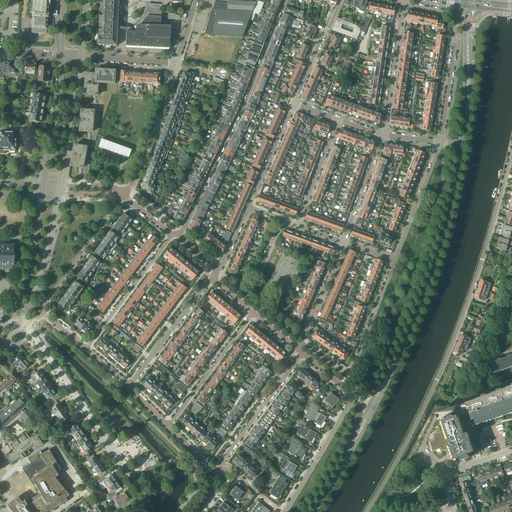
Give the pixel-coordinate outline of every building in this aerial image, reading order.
[(32,0),(32,10),(31,17),(32,17),(47,17),(48,17),(48,12),(48,4),(49,4),(49,0),(32,0)] [(100,0),(100,9),(99,9),(99,12),(99,20),(98,24),(99,24),(98,35),(97,35),(97,37),(97,42),(97,45),(117,46),(118,0),(100,0)] [(242,37),(249,19),(254,6),(256,2),(253,2),(249,2),(245,1),(242,1),(239,1),(236,1),(228,0),(228,1),(228,3),(226,3),(215,2),(206,28),(204,34),(213,36),(213,35),(242,37)] [(264,3),(259,1),(257,0),(257,2),(256,2),(254,6),(249,19),(253,21),(255,14),(259,15),(260,13),(264,3)] [(350,5),(352,0),(344,0),(342,6),(348,9),(349,8),(350,6),(350,5)] [(356,8),(359,0),(352,0),(350,5),(350,6),(349,8),(353,10),(354,8),(356,8)] [(359,0),(356,8),(354,13),(356,14),(357,12),(358,10),(363,12),(367,0),(359,0)] [(161,17),(162,10),(162,5),(160,4),(160,7),(148,7),(144,15),(142,15),(139,19),(140,21),(134,26),(135,27),(135,32),(126,31),(126,46),(169,49),(171,26),(163,26),(163,23),(161,17)] [(377,4),(375,12),(378,13),(377,15),(380,15),(380,19),(376,19),(376,21),(379,21),(383,5),(377,4)] [(304,12),(286,5),(284,11),(298,17),(297,19),(304,21),(305,18),(302,17),(304,12)] [(383,5),(379,21),(383,22),(383,17),(386,17),(387,15),(389,7),(383,5)] [(412,22),(414,12),(408,11),(406,21),(412,22)] [(283,13),(281,18),(299,25),(300,23),(292,20),(293,17),(283,13)] [(273,20),(260,15),(259,17),(264,19),(264,21),(271,24),(273,20)] [(435,27),(437,18),(437,17),(431,16),(429,26),(435,27)] [(47,29),(47,17),(32,17),(31,28),(32,28),(32,33),(46,34),(46,29),(47,29)] [(357,40),(361,31),(360,30),(359,30),(361,27),(343,20),(344,19),(341,18),(341,19),(337,17),(331,30),(352,38),(354,38),(357,40)] [(281,18),(279,22),(289,26),(290,24),(296,26),(298,27),(299,25),(281,18)] [(437,18),(435,28),(438,29),(437,31),(434,31),(434,35),(437,35),(441,35),(442,28),(443,29),(444,25),(443,25),(443,21),(439,21),(439,19),(437,18)] [(279,22),(278,27),(291,33),(292,30),(287,28),(288,26),(289,27),(289,26),(279,22)] [(270,28),(257,23),(256,25),(261,27),(260,29),(268,32),(270,28)] [(308,30),(308,31),(315,34),(318,28),(316,27),(318,25),(313,23),(312,24),(311,24),(308,30)] [(179,27),(171,26),(170,38),(179,39),(179,27)] [(267,36),(252,30),(251,32),(255,33),(255,34),(258,35),(257,36),(265,39),(267,36)] [(285,35),(276,31),(274,35),(291,42),(291,40),(289,39),(284,37),(285,35)] [(315,34),(308,31),(307,32),(304,38),(307,39),(307,38),(312,40),(315,34)] [(265,39),(257,36),(257,38),(252,36),(252,37),(248,35),(247,37),(251,38),(255,40),(264,43),(265,39)] [(274,35),(273,39),(282,43),(282,41),(293,45),(293,44),(293,43),(290,42),(291,42),(274,35)] [(331,41),(342,45),(342,44),(339,43),(342,37),(339,36),(339,37),(334,35),(331,41)] [(273,39),(271,43),(288,50),(288,48),(286,48),(286,47),(281,45),(282,43),(273,39)] [(264,43),(255,40),(254,42),(247,40),(246,42),(262,48),(264,43)] [(262,48),(246,42),(244,41),(243,43),(252,47),(251,49),(260,53),(262,48)] [(342,45),(331,41),(329,47),(333,49),(333,50),(338,52),(340,49),(337,48),(338,46),(341,47),(342,45)] [(288,50),(271,43),(270,47),(278,51),(279,49),(285,52),(285,50),(287,50),(288,50)] [(305,44),(302,43),(299,50),(306,53),(309,47),(304,45),(305,44)] [(270,47),(268,51),(283,57),(283,55),(277,53),(278,51),(270,47)] [(260,53),(251,49),(250,49),(250,52),(243,49),(243,51),(258,57),(260,53)] [(299,50),(296,57),(294,56),(293,58),(294,59),(301,62),(303,59),(304,59),(306,53),(299,50)] [(258,57),(243,51),(242,53),(244,55),(248,56),(247,58),(256,62),(258,57)] [(283,57),(268,51),(267,55),(275,58),(276,57),(282,60),(283,57)] [(326,52),(323,59),(334,63),(334,62),(331,61),(334,55),(331,54),(332,53),(328,51),(328,52),(327,51),(327,53),(326,52)] [(275,58),(267,55),(265,59),(281,65),(282,63),(279,62),(274,61),(275,58)] [(256,62),(247,58),(246,60),(241,59),(239,58),(238,60),(255,66),(256,62)] [(281,65),(265,59),(264,63),(272,66),(273,65),(280,68),(281,65)] [(301,62),(294,59),(293,61),(296,63),(296,62),(297,62),(296,66),(304,69),(306,64),(301,62)] [(334,63),(323,59),(321,65),(325,67),(325,68),(327,69),(330,63),(333,65),(334,63)] [(255,66),(238,60),(237,62),(245,64),(244,66),(244,67),(253,71),(255,66)] [(0,84),(4,81),(4,78),(2,78),(2,74),(7,75),(7,74),(14,75),(15,72),(15,67),(14,67),(15,64),(14,63),(1,62),(1,68),(0,68),(0,84)] [(272,66),(264,63),(262,67),(276,73),(277,71),(271,69),(272,66)] [(23,66),(22,78),(22,79),(26,79),(26,74),(34,74),(35,65),(26,64),(26,67),(23,66)] [(44,66),(39,65),(39,75),(38,78),(38,82),(43,83),(43,81),(48,82),(49,71),(50,71),(50,67),(44,67),(44,66)] [(253,71),(244,67),(244,69),(235,66),(234,68),(235,68),(252,75),(253,71)] [(304,69),(296,66),(294,69),(293,69),(294,68),(291,67),(290,69),(301,74),(304,69)] [(276,73),(262,67),(260,71),(269,74),(269,73),(275,75),(276,73)] [(315,67),(312,74),(324,79),(325,77),(321,75),(323,70),(315,67)] [(252,75),(235,68),(234,70),(239,72),(238,74),(241,75),(250,78),(252,75)] [(102,70),(96,69),(95,74),(86,73),(85,81),(85,83),(84,83),(84,86),(85,86),(85,87),(84,95),(93,95),(97,96),(98,83),(115,84),(116,71),(107,70),(106,70),(106,69),(103,69),(103,70),(102,70)] [(301,74),(290,69),(289,71),(292,72),(292,71),(293,72),(291,75),(299,79),(301,74)] [(269,74),(260,71),(259,75),(271,80),(271,81),(277,83),(277,80),(268,77),(269,74)] [(126,78),(126,83),(126,88),(128,89),(129,83),(133,83),(134,73),(127,72),(126,78)] [(184,72),(182,78),(192,82),(192,79),(194,80),(196,76),(193,75),(192,75),(191,74),(190,74),(188,74),(184,72)] [(324,79),(312,74),(310,79),(318,82),(319,80),(324,82),(324,79)] [(287,76),(286,79),(297,84),(299,79),(291,75),(290,79),(289,79),(289,77),(287,76)] [(238,78),(233,76),(233,79),(239,81),(238,83),(239,83),(247,86),(249,82),(238,78)] [(195,83),(193,82),(182,78),(180,84),(191,88),(193,89),(195,83)] [(257,79),(256,83),(269,89),(273,91),(274,88),(265,85),(266,83),(257,79)] [(297,84),(286,79),(285,81),(287,82),(288,81),(289,81),(287,85),(295,88),(297,84)] [(318,82),(310,79),(308,83),(320,88),(321,86),(317,84),(318,82)] [(247,86),(239,83),(238,85),(231,83),(230,84),(245,91),(247,86)] [(269,89),(256,83),(254,87),(263,91),(264,89),(269,91),(269,89)] [(295,88),(287,85),(285,83),(282,91),(291,94),(293,94),(295,88)] [(320,88),(308,83),(306,88),(314,91),(315,89),(319,91),(323,92),(324,90),(322,89),(320,88)] [(180,84),(178,89),(188,93),(188,91),(190,91),(191,88),(180,84)] [(245,91),(230,84),(229,86),(236,89),(235,92),(244,95),(245,91)] [(262,93),(263,91),(254,87),(253,91),(266,97),(268,98),(269,96),(267,95),(262,93)] [(306,88),(304,93),(316,98),(317,95),(313,94),(314,91),(306,88)] [(178,89),(176,94),(188,99),(189,93),(188,93),(178,89)] [(253,91),(251,95),(260,99),(261,97),(265,99),(266,97),(253,91)] [(330,105),(335,91),(334,91),(333,93),(332,93),(331,96),(329,95),(326,104),(328,105),(329,105),(330,105)] [(32,100),(44,102),(45,95),(42,94),(42,95),(33,93),(33,95),(32,100)] [(176,94),(174,100),(184,103),(187,105),(188,103),(186,102),(188,99),(176,94)] [(242,99),(230,94),(229,96),(233,98),(232,100),(240,103),(242,99)] [(338,98),(334,107),(335,107),(335,108),(337,108),(339,108),(344,94),(342,94),(342,96),(341,96),(340,99),(338,98)] [(260,99),(251,95),(250,99),(264,106),(266,106),(267,104),(259,101),(260,99)] [(346,101),(343,110),(344,110),(344,111),(346,111),(348,112),(352,97),(351,97),(350,99),(349,99),(349,102),(346,101)] [(264,106),(250,99),(248,103),(257,106),(257,105),(264,107),(264,106)] [(44,102),(32,100),(31,100),(30,103),(31,103),(31,106),(43,108),(44,102)] [(184,103),(174,100),(172,105),(182,109),(184,103)] [(355,104),(352,113),(352,114),(354,115),(355,114),(356,115),(361,101),(360,100),(359,102),(358,102),(357,105),(355,104)] [(239,107),(227,103),(223,101),(222,101),(222,103),(230,106),(229,108),(237,112),(239,107)] [(257,106),(248,103),(247,107),(259,111),(260,110),(256,109),(257,106)] [(366,108),(364,107),(360,116),(361,116),(361,117),(363,118),(363,117),(365,118),(369,105),(367,104),(366,108)] [(182,109),(172,105),(170,111),(180,114),(180,112),(182,113),(183,110),(182,109)] [(30,106),(29,113),(42,115),(43,108),(31,106),(30,106)] [(273,107),(272,109),(284,114),(286,109),(278,106),(276,110),(275,109),(276,108),(273,107)] [(259,111),(247,107),(245,111),(253,115),(254,113),(262,116),(263,114),(263,113),(259,111)] [(79,131),(86,132),(88,132),(92,132),(94,110),(81,109),(80,118),(80,120),(79,122),(80,122),(80,123),(79,131)] [(284,114),(272,109),(271,112),(274,113),(274,112),(275,112),(274,116),(282,119),(284,114)] [(372,110),(369,119),(369,120),(370,120),(371,121),(372,120),(373,121),(378,109),(376,109),(375,111),(372,110)] [(226,112),(222,110),(221,112),(225,114),(224,116),(233,120),(235,116),(226,112)] [(170,111),(168,116),(180,120),(180,119),(178,118),(180,114),(170,111)] [(245,111),(243,115),(256,122),(259,123),(260,121),(257,120),(257,119),(252,117),(253,115),(245,111)] [(42,115),(29,113),(21,112),(21,114),(28,116),(29,116),(29,118),(29,121),(35,122),(35,121),(41,122),(42,115)] [(295,113),(293,118),(301,122),(304,123),(305,121),(306,122),(305,124),(306,124),(307,124),(312,127),(315,120),(297,113),(295,113)] [(243,115),(241,119),(250,123),(250,122),(255,124),(256,122),(243,115)] [(180,120),(168,116),(166,122),(180,127),(180,124),(178,124),(180,120)] [(233,120),(224,116),(223,119),(219,117),(218,119),(230,125),(233,120)] [(269,117),(268,119),(279,124),(282,119),(274,116),(272,119),(271,119),(272,118),(269,117)] [(293,118),(291,123),(303,128),(304,126),(300,124),(301,122),(293,118)] [(230,125),(218,119),(217,121),(222,123),(221,125),(229,129),(230,125)] [(249,125),(250,123),(241,119),(239,122),(252,129),(254,130),(255,128),(249,125)] [(279,124),(268,119),(267,121),(270,122),(270,121),(271,122),(269,125),(277,129),(279,124)] [(318,132),(321,123),(321,122),(319,121),(318,122),(317,121),(311,135),(313,136),(314,133),(315,133),(316,131),(318,132)] [(239,122),(237,126),(246,131),(247,129),(251,131),(252,129),(239,122)] [(165,123),(163,128),(173,132),(175,133),(177,127),(165,123)] [(229,129),(221,125),(221,126),(220,125),(219,127),(213,124),(212,126),(215,127),(227,133),(229,129)] [(326,124),(321,138),(322,139),(323,136),(323,137),(324,133),(327,134),(330,126),(329,125),(328,124),(327,125),(326,124)] [(277,129),(269,125),(268,129),(267,129),(267,128),(265,126),(263,129),(275,134),(277,129)] [(237,126),(235,130),(248,136),(248,134),(245,133),(246,131),(237,126)] [(213,128),(212,130),(225,136),(225,137),(227,133),(215,127),(214,129),(213,128)] [(163,128),(161,134),(171,138),(173,132),(163,128)] [(275,134),(263,129),(262,131),(265,132),(266,131),(267,132),(265,135),(273,139),(275,134)] [(225,136),(212,130),(211,132),(211,133),(210,134),(223,140),(225,136)] [(248,136),(235,130),(234,134),(242,139),(243,137),(246,139),(248,136)] [(344,131),(339,145),(340,145),(341,143),(342,143),(343,141),(345,141),(348,132),(346,131),(345,131),(344,131)] [(0,132),(0,149),(2,150),(2,148),(9,148),(9,151),(15,151),(15,148),(15,138),(14,138),(14,132),(0,132)] [(287,132),(285,137),(297,142),(298,140),(293,138),(295,135),(287,132)] [(161,134),(159,139),(171,144),(172,140),(170,139),(171,138),(161,134)] [(223,140),(210,134),(209,138),(221,144),(223,141),(223,140)] [(242,139),(234,134),(232,138),(244,144),(245,143),(243,142),(244,140),(242,139)] [(354,144),(357,135),(356,135),(355,134),(354,134),(353,134),(348,148),(347,150),(348,150),(350,146),(351,146),(351,144),(354,144)] [(260,137),(259,140),(270,145),(273,140),(265,136),(263,140),(262,140),(262,139),(260,137)] [(363,138),(361,137),(356,151),(358,152),(359,149),(360,147),(363,148),(366,139),(365,138),(363,137),(363,138)] [(221,144),(209,138),(208,140),(211,142),(211,144),(219,148),(221,144)] [(232,138),(230,142),(238,147),(239,145),(243,147),(244,144),(232,138)] [(307,141),(309,142),(322,147),(322,145),(323,145),(323,143),(323,142),(316,140),(316,141),(308,138),(307,141)] [(101,139),(98,147),(128,158),(131,150),(101,139)] [(171,144),(159,139),(157,145),(167,149),(168,149),(169,146),(170,146),(171,144)] [(270,145),(259,140),(258,142),(261,143),(261,142),(262,143),(260,146),(268,150),(270,145)] [(371,141),(370,140),(365,154),(366,155),(367,152),(368,152),(369,149),(371,150),(374,142),(374,141),(372,140),(371,141)] [(283,141),(281,146),(293,151),(294,149),(289,147),(291,145),(283,141)] [(230,142),(228,146),(240,152),(241,151),(237,149),(238,147),(230,142)] [(310,147),(313,148),(320,151),(321,149),(321,148),(322,147),(309,142),(308,144),(311,145),(310,147)] [(87,147),(74,144),(72,152),(73,152),(72,154),(71,157),(72,157),(72,158),(71,158),(70,166),(78,167),(83,168),(87,147)] [(217,152),(204,145),(200,144),(198,148),(199,148),(200,149),(201,147),(208,150),(207,152),(215,156),(217,152)] [(204,144),(204,145),(217,152),(219,148),(211,144),(210,146),(206,144),(204,144)] [(157,145),(155,150),(167,155),(168,151),(166,150),(167,149),(157,145)] [(240,152),(228,146),(226,150),(234,155),(235,153),(241,156),(242,154),(240,152)] [(255,147),(254,149),(266,155),(268,150),(260,146),(259,150),(258,149),(258,148),(255,147)] [(340,151),(340,149),(334,146),(333,147),(332,148),(333,149),(332,150),(343,155),(344,152),(340,151)] [(266,155),(254,149),(253,152),(256,153),(257,152),(256,156),(264,159),(266,155)] [(167,155),(155,150),(153,156),(163,160),(165,160),(167,155)] [(233,157),(234,155),(226,150),(224,154),(238,162),(240,163),(241,161),(233,157)] [(414,156),(423,159),(425,154),(415,150),(414,152),(415,153),(414,156)] [(286,154),(279,151),(277,155),(289,160),(290,158),(285,156),(286,154)] [(318,155),(307,151),(306,153),(311,154),(310,157),(317,159),(318,157),(318,155)] [(215,156),(207,152),(206,154),(202,152),(201,154),(213,160),(215,156)] [(213,160),(201,154),(200,156),(205,158),(204,160),(211,164),(213,160)] [(238,162),(224,154),(221,159),(230,164),(231,161),(237,164),(238,162)] [(153,156),(151,161),(161,165),(163,160),(153,156)] [(251,157),(250,159),(262,164),(264,159),(256,156),(254,159),(254,158),(251,157)] [(423,159),(414,156),(412,161),(420,165),(423,159)] [(203,162),(199,160),(199,159),(195,157),(194,159),(196,161),(210,167),(211,164),(204,160),(203,162)] [(379,161),(378,162),(389,166),(391,167),(392,164),(389,163),(386,162),(387,160),(380,158),(379,158),(379,160),(379,161)] [(230,164),(221,159),(219,163),(234,170),(236,171),(237,170),(234,168),(229,165),(230,164)] [(262,164),(250,159),(249,161),(252,163),(252,162),(254,162),(252,166),(260,169),(262,164)] [(315,164),(304,159),(304,161),(305,162),(307,163),(306,165),(314,168),(315,166),(315,165),(315,164)] [(359,160),(357,159),(356,159),(355,161),(356,161),(355,163),(365,167),(366,165),(366,164),(366,163),(359,160)] [(282,163),(275,160),(273,165),(285,170),(289,172),(291,173),(293,169),(287,167),(286,168),(286,167),(281,166),(282,163)] [(151,161),(149,166),(159,170),(160,168),(162,169),(163,165),(161,165),(151,161)] [(210,167),(196,161),(195,163),(200,166),(200,167),(208,171),(210,167)] [(412,161),(409,167),(418,171),(420,165),(412,161)] [(234,170),(219,163),(217,167),(226,171),(227,170),(233,173),(234,170)] [(334,166),(327,163),(326,165),(326,166),(326,167),(335,171),(336,171),(337,169),(333,168),(334,166)] [(273,165),(271,169),(279,173),(281,174),(282,171),(284,172),(285,170),(273,165)] [(159,170),(149,166),(147,172),(157,176),(159,170)] [(386,170),(384,169),(376,166),(375,168),(376,169),(375,170),(385,174),(386,170)] [(193,169),(190,168),(189,167),(188,169),(197,173),(196,174),(197,175),(196,175),(204,179),(206,175),(193,169)] [(193,167),(193,169),(206,175),(208,171),(200,167),(199,169),(193,167)] [(226,171),(217,167),(216,171),(231,179),(232,177),(225,173),(226,171)] [(246,168),(245,170),(257,175),(259,170),(251,167),(250,171),(249,170),(249,169),(246,168)] [(409,167),(407,173),(416,176),(418,171),(409,167)] [(363,171),(353,168),(352,170),(353,170),(352,172),(362,176),(363,174),(363,173),(363,171)] [(279,173),(271,169),(269,174),(281,179),(282,177),(278,175),(279,173)] [(257,175),(245,170),(244,172),(247,174),(248,173),(247,177),(255,180),(257,175)] [(231,179),(216,171),(214,174),(222,179),(223,177),(230,181),(231,179)] [(332,177),(333,175),(323,171),(323,173),(323,174),(322,176),(331,179),(333,180),(334,178),(332,177)] [(157,176),(147,172),(145,177),(155,181),(157,176)] [(187,173),(186,175),(202,183),(204,179),(196,175),(193,173),(192,175),(190,174),(189,174),(187,173)] [(416,176),(407,173),(405,178),(414,182),(416,176)] [(186,175),(185,174),(184,176),(190,179),(189,181),(200,186),(202,183),(186,175)] [(222,179),(214,174),(212,178),(227,186),(228,184),(221,181),(222,179)] [(381,177),(373,174),(372,177),(373,177),(372,179),(382,182),(382,180),(380,180),(381,177)] [(360,181),(360,180),(350,176),(349,178),(350,178),(349,180),(359,184),(360,182),(360,181)] [(153,185),(155,181),(145,177),(143,182),(157,187),(157,188),(157,186),(153,185)] [(255,180),(247,177),(245,180),(245,179),(242,177),(241,180),(253,185),(255,180)] [(212,178),(210,182),(221,188),(222,186),(223,186),(227,188),(226,190),(228,191),(230,187),(227,186),(212,178)] [(405,178),(403,184),(412,187),(414,182),(405,178)] [(274,182),(267,179),(264,183),(272,187),(277,189),(278,186),(273,184),(274,182)] [(200,186),(189,181),(188,183),(183,181),(182,180),(181,182),(181,181),(181,182),(198,190),(200,186)] [(155,190),(157,187),(143,182),(141,187),(144,188),(143,189),(148,191),(147,192),(151,194),(153,190),(155,190)] [(198,190),(181,182),(180,184),(182,185),(182,184),(184,185),(184,186),(189,188),(189,190),(196,194),(198,190)] [(221,188),(210,182),(208,186),(220,192),(222,193),(223,191),(222,190),(223,188),(221,188)] [(243,188),(250,191),(252,186),(243,182),(242,185),(244,186),(243,188)] [(370,186),(369,188),(376,190),(379,191),(379,189),(377,188),(378,186),(370,183),(369,185),(370,186)] [(357,190),(357,188),(347,184),(346,189),(349,190),(356,193),(357,191),(357,190)] [(412,187),(403,184),(401,189),(410,193),(412,187)] [(305,189),(296,185),(294,189),(297,190),(304,193),(305,191),(305,190),(305,189)] [(208,186),(206,190),(215,194),(216,192),(219,194),(220,192),(208,186)] [(250,191),(243,188),(242,191),(240,189),(237,195),(239,196),(240,193),(241,193),(248,196),(250,191)] [(316,191),(316,192),(325,196),(326,194),(323,193),(324,191),(317,188),(316,190),(316,191)] [(410,193),(401,189),(399,195),(407,199),(410,193)] [(196,194),(189,190),(188,190),(187,192),(183,190),(183,191),(182,191),(182,192),(184,194),(194,198),(196,194)] [(206,190),(204,194),(218,200),(219,198),(214,196),(215,194),(206,190)] [(241,193),(239,198),(246,201),(248,196),(241,193)] [(262,203),(266,193),(264,193),(263,196),(259,195),(257,201),(262,203)] [(182,198),(175,194),(174,197),(175,198),(176,197),(180,199),(179,201),(190,207),(192,203),(182,198)] [(194,198),(184,194),(182,198),(192,203),(194,198)] [(218,200),(204,194),(202,197),(211,202),(212,200),(217,202),(218,200)] [(270,199),(268,205),(273,207),(277,197),(275,196),(273,200),(270,199)] [(321,199),(314,196),(313,199),(312,201),(322,205),(323,202),(320,201),(321,199)] [(211,202),(202,197),(201,201),(214,208),(215,206),(213,204),(212,205),(210,204),(211,202)] [(400,199),(395,198),(394,201),(397,204),(396,207),(403,210),(406,204),(405,204),(399,202),(400,199)] [(284,203),(281,203),(279,209),(284,211),(288,201),(285,200),(284,203)] [(190,207),(179,201),(178,203),(174,201),(173,203),(173,204),(188,211),(190,207)] [(214,208),(201,201),(199,205),(207,209),(208,207),(215,211),(216,209),(214,208)] [(243,206),(234,202),(233,205),(235,206),(234,208),(241,211),(243,206)] [(188,211),(173,204),(172,206),(179,209),(178,210),(186,215),(188,211)] [(362,207),(362,208),(373,213),(373,211),(369,209),(370,207),(363,204),(362,207)] [(207,209),(199,205),(197,209),(211,216),(212,214),(210,213),(206,211),(207,210),(207,209)] [(396,207),(394,213),(401,216),(403,210),(396,207)] [(170,208),(169,210),(184,219),(186,215),(178,210),(177,211),(179,212),(178,212),(178,213),(170,208)] [(234,208),(232,213),(239,216),(241,211),(234,208)] [(197,209),(195,213),(204,217),(205,215),(210,218),(211,216),(197,209)] [(184,219),(169,210),(168,210),(167,212),(172,214),(175,216),(174,218),(178,220),(181,222),(182,223),(184,219)] [(231,210),(230,211),(228,210),(226,213),(229,214),(228,215),(231,216),(230,218),(237,221),(239,216),(232,213),(233,211),(231,210)] [(124,214),(119,221),(127,227),(130,224),(132,222),(132,223),(133,222),(137,224),(139,222),(128,214),(129,213),(126,211),(124,214)] [(195,213),(193,216),(209,224),(210,222),(207,220),(206,221),(203,219),(204,217),(195,213)] [(370,216),(367,215),(359,213),(359,215),(359,216),(358,217),(368,221),(369,219),(370,216)] [(401,216),(394,213),(392,218),(399,221),(401,216)] [(209,224),(193,216),(191,220),(200,225),(201,223),(207,226),(211,227),(211,225),(209,224)] [(323,218),(321,224),(326,226),(329,216),(327,216),(326,219),(323,218)] [(399,221),(392,218),(389,217),(388,220),(390,221),(389,224),(397,227),(399,221)] [(237,221),(230,218),(229,221),(226,220),(226,221),(225,222),(235,226),(237,221)] [(250,224),(257,227),(258,224),(259,225),(260,223),(259,222),(252,219),(250,224)] [(334,221),(331,228),(336,230),(340,220),(337,219),(336,222),(334,221)] [(191,220),(189,224),(203,231),(204,229),(199,226),(200,225),(191,220)] [(127,227),(119,221),(114,228),(122,234),(126,229),(130,232),(131,233),(133,231),(131,230),(127,227)] [(235,226),(225,222),(224,225),(227,226),(226,229),(232,232),(235,226)] [(203,231),(189,224),(187,228),(196,232),(197,230),(199,231),(198,231),(202,233),(205,234),(206,232),(203,231)] [(250,224),(247,230),(254,233),(257,227),(250,224)] [(397,227),(389,224),(387,229),(395,232),(397,227)] [(356,237),(360,227),(357,226),(356,229),(353,229),(351,235),(356,237)] [(224,234),(225,232),(219,229),(215,238),(219,241),(222,244),(226,247),(230,236),(224,234)] [(376,234),(380,235),(379,240),(386,242),(386,243),(388,244),(389,244),(392,237),(382,233),(382,231),(377,229),(376,231),(377,231),(376,234)] [(254,233),(247,230),(245,235),(252,238),(254,233)] [(364,232),(361,239),(367,241),(370,231),(367,230),(366,233),(364,232)] [(511,233),(501,230),(500,234),(504,235),(504,237),(510,239),(510,238),(511,238),(511,234),(511,233)] [(119,236),(120,235),(115,231),(113,233),(110,231),(106,237),(116,244),(118,242),(116,240),(119,236)] [(210,245),(215,238),(210,234),(211,232),(209,231),(204,239),(205,240),(204,241),(210,245)] [(373,232),(370,231),(367,241),(372,243),(375,233),(373,232)] [(152,235),(149,240),(154,244),(158,240),(154,237),(152,235)] [(252,238),(245,235),(242,241),(249,244),(252,238)] [(304,236),(302,243),(307,245),(308,246),(311,239),(309,238),(304,236)] [(106,237),(102,242),(111,248),(113,249),(116,244),(106,237)] [(215,238),(210,245),(214,248),(219,241),(215,238)] [(154,244),(149,240),(148,240),(144,245),(151,249),(154,244)] [(219,241),(214,248),(217,250),(222,244),(219,241)] [(242,241),(240,247),(247,250),(249,244),(242,241)] [(102,242),(99,247),(107,253),(111,248),(102,242)] [(508,246),(498,243),(497,247),(503,249),(502,250),(506,251),(511,252),(511,248),(508,247),(508,246)] [(0,267),(14,268),(14,259),(15,259),(16,259),(16,258),(17,258),(17,257),(17,256),(17,255),(16,255),(16,254),(15,254),(14,254),(15,245),(0,244),(0,267)] [(222,244),(217,250),(221,253),(222,252),(224,250),(226,247),(222,244)] [(144,245),(141,250),(147,254),(151,249),(144,245)] [(107,253),(99,247),(95,253),(103,259),(107,253)] [(240,247),(238,252),(244,255),(247,250),(240,247)] [(173,264),(180,256),(170,248),(168,250),(166,252),(163,256),(173,264)] [(349,249),(347,255),(353,258),(356,252),(349,249)] [(141,250),(137,254),(143,259),(147,254),(141,250)] [(244,255),(238,252),(235,257),(242,260),(243,257),(245,258),(246,256),(244,255)] [(137,254),(133,259),(140,264),(143,259),(137,254)] [(347,255),(344,261),(351,264),(353,258),(347,255)] [(88,262),(96,267),(100,262),(92,256),(88,262)] [(180,256),(173,264),(183,272),(189,264),(180,256)] [(235,257),(233,263),(240,266),(242,260),(235,257)] [(133,259),(130,264),(136,269),(140,264),(133,259)] [(375,259),(373,265),(381,268),(383,262),(375,259)] [(319,261),(317,267),(324,270),(326,264),(319,261)] [(351,264),(344,261),(342,266),(348,269),(351,264)] [(88,262),(84,267),(92,272),(95,269),(97,270),(98,269),(96,267),(88,262)] [(240,266),(233,263),(229,272),(236,275),(240,266)] [(136,269),(130,264),(126,269),(132,274),(136,269)] [(153,269),(159,273),(163,268),(157,264),(153,269)] [(189,264),(183,272),(192,280),(199,272),(189,264)] [(381,268),(373,265),(371,264),(369,270),(371,271),(379,274),(381,268)] [(348,269),(342,266),(339,272),(346,275),(348,269)] [(84,267),(81,272),(89,277),(92,272),(84,267)] [(324,270),(317,267),(314,272),(321,275),(324,270)] [(126,269),(122,274),(129,279),(132,274),(126,269)] [(159,273),(153,269),(150,274),(155,278),(159,273)] [(379,274),(371,271),(369,277),(376,280),(379,274)] [(89,277),(81,272),(77,277),(85,283),(89,277)] [(321,275),(314,272),(312,278),(319,281),(321,275)] [(339,272),(337,278),(343,280),(346,275),(339,272)] [(122,274),(119,279),(125,284),(129,279),(122,274)] [(155,278),(150,274),(146,279),(152,283),(155,278)] [(310,277),(307,282),(316,286),(319,281),(312,278),(310,277)] [(369,277),(366,282),(374,285),(376,280),(369,277)] [(337,278),(334,283),(341,286),(343,280),(337,278)] [(119,279),(115,284),(121,288),(125,284),(119,279)] [(146,279),(142,283),(148,288),(152,283),(146,279)] [(480,285),(479,289),(488,292),(491,283),(481,280),(479,285),(480,285)] [(82,285),(81,286),(75,282),(71,287),(80,293),(84,288),(83,287),(84,287),(82,285)] [(316,286),(307,282),(305,288),(314,292),(316,286)] [(374,285),(366,282),(364,282),(362,288),(364,288),(372,291),(374,285)] [(148,288),(142,283),(139,288),(144,293),(148,288)] [(176,288),(183,293),(186,288),(180,283),(176,288)] [(341,286),(334,283),(332,289),(338,292),(341,286)] [(121,288),(115,284),(111,289),(117,293),(121,288)] [(80,293),(71,287),(67,293),(76,299),(80,293)] [(139,288),(135,293),(141,297),(144,293),(139,288)] [(176,288),(173,293),(179,298),(183,293),(176,288)] [(314,292),(305,288),(304,290),(306,291),(305,294),(312,297),(314,292)] [(364,288),(362,294),(370,297),(372,291),(364,288)] [(117,293),(111,289),(107,294),(114,298),(117,293)] [(332,289),(329,294),(336,297),(338,292),(332,289)] [(488,292),(479,289),(478,292),(477,292),(475,297),(482,299),(483,299),(485,300),(487,295),(487,296),(488,292)] [(215,308),(222,300),(212,292),(205,300),(215,308)] [(67,293),(63,298),(72,304),(76,299),(67,293)] [(141,297),(135,293),(131,298),(137,302),(141,297)] [(179,298),(173,293),(169,298),(175,303),(179,298)] [(370,297),(362,294),(359,293),(358,296),(361,297),(359,300),(367,303),(370,297)] [(114,298),(107,294),(104,298),(110,303),(114,298)] [(305,294),(302,300),(309,303),(312,297),(305,294)] [(336,297),(329,294),(327,300),(333,303),(336,297)] [(74,306),(72,304),(63,298),(62,300),(61,300),(59,303),(60,303),(59,304),(63,306),(61,309),(65,312),(67,309),(68,310),(68,309),(70,311),(74,306)] [(104,298),(100,303),(106,308),(110,303),(104,298)] [(131,298),(128,303),(133,307),(137,302),(131,298)] [(175,303),(169,298),(165,303),(172,308),(175,303)] [(231,308),(222,300),(215,308),(216,309),(216,310),(219,313),(220,312),(225,316),(231,308)] [(302,300),(300,305),(307,308),(309,303),(302,300)] [(327,300),(324,306),(331,308),(333,303),(327,300)] [(106,308),(100,303),(96,308),(103,313),(106,308)] [(128,303),(124,308),(130,312),(133,307),(128,303)] [(172,308),(165,303),(162,308),(168,312),(172,308)] [(300,305),(297,311),(304,314),(307,308),(300,305)] [(324,306),(322,311),(329,314),(331,308),(324,306)] [(355,312),(363,315),(365,309),(357,306),(355,312)] [(130,312),(124,308),(120,313),(126,317),(130,312)] [(168,312),(162,308),(158,313),(164,317),(168,312)] [(195,313),(201,318),(205,313),(199,308),(195,313)] [(241,316),(231,308),(225,316),(227,317),(226,318),(229,321),(230,320),(234,324),(241,316)] [(304,314),(297,311),(295,316),(296,317),(295,318),(294,319),(300,323),(301,321),(302,319),(304,314)] [(329,314),(322,311),(320,317),(326,320),(329,314)] [(355,312),(353,317),(361,321),(363,315),(355,312)] [(120,313),(116,318),(122,322),(126,317),(120,313)] [(164,317),(158,313),(154,318),(161,322),(164,317)] [(195,313),(191,318),(197,322),(199,323),(201,320),(200,319),(201,318),(195,313)] [(80,328),(87,320),(84,318),(84,319),(80,317),(78,315),(74,321),(76,322),(75,324),(74,325),(78,328),(79,327),(80,328)] [(353,317),(351,323),(358,326),(361,321),(353,317)] [(122,322),(116,318),(113,323),(118,327),(122,322)] [(154,318),(151,322),(157,327),(161,322),(154,318)] [(197,322),(191,318),(188,323),(194,327),(197,322)] [(89,322),(87,320),(80,328),(83,330),(82,331),(85,333),(86,332),(89,329),(90,330),(93,327),(88,323),(89,322)] [(151,322),(147,327),(153,332),(157,327),(151,322)] [(358,326),(351,323),(348,322),(346,328),(348,329),(356,332),(358,326)] [(194,327),(188,323),(184,328),(190,332),(194,327)] [(250,337),(257,329),(252,325),(245,333),(250,337)] [(153,332),(147,327),(143,332),(150,337),(153,332)] [(227,333),(220,327),(216,332),(218,334),(224,338),(227,333)] [(317,340),(323,332),(321,330),(320,332),(316,329),(317,328),(315,327),(312,331),(314,333),(311,337),(312,337),(314,339),(314,338),(317,340)] [(190,332),(184,328),(180,333),(186,337),(190,332)] [(266,337),(257,329),(250,337),(260,345),(266,337)] [(356,332),(348,329),(346,335),(353,338),(354,338),(356,332)] [(143,332),(140,337),(146,342),(150,337),(143,332)] [(323,332),(317,340),(317,341),(319,342),(322,344),(328,335),(323,332)] [(186,337),(180,333),(177,337),(183,342),(186,337)] [(218,334),(214,339),(220,343),(224,338),(218,334)] [(328,335),(322,344),(324,346),(327,348),(332,340),(333,339),(328,335)] [(460,340),(459,343),(468,347),(471,339),(461,335),(459,340),(460,340)] [(97,344),(103,349),(110,341),(104,336),(97,344)] [(146,342),(140,337),(136,342),(142,347),(146,342)] [(183,342),(177,337),(173,342),(179,346),(183,342)] [(276,345),(266,337),(260,345),(269,353),(276,345)] [(108,354),(117,344),(111,339),(110,341),(103,349),(108,354)] [(220,343),(214,339),(210,343),(216,348),(220,343)] [(332,340),(327,348),(329,350),(329,349),(332,351),(337,344),(332,340)] [(173,342),(170,347),(176,351),(179,346),(173,342)] [(239,342),(235,347),(241,352),(245,347),(239,342)] [(216,348),(210,343),(207,348),(213,353),(216,348)] [(468,347),(459,343),(457,346),(456,346),(454,351),(462,354),(463,349),(467,351),(468,347)] [(122,349),(116,344),(108,354),(114,359),(119,352),(122,349)] [(342,348),(337,344),(332,351),(332,352),(334,353),(337,355),(342,348)] [(286,353),(276,345),(269,353),(279,361),(286,353)] [(342,348),(337,355),(344,359),(346,357),(351,350),(344,345),(342,348)] [(178,353),(176,351),(170,347),(166,352),(172,356),(174,358),(178,353)] [(243,353),(241,352),(235,347),(232,352),(238,357),(239,358),(243,353)] [(213,353),(207,348),(203,353),(209,357),(213,353)] [(125,356),(119,352),(114,359),(119,363),(125,356)] [(172,356),(166,352),(163,356),(169,361),(172,356)] [(238,357),(232,352),(228,357),(234,361),(238,357)] [(199,355),(198,357),(206,362),(209,357),(203,353),(201,356),(199,355)] [(467,361),(470,354),(467,353),(465,357),(462,356),(461,359),(467,361)] [(14,360),(23,370),(30,365),(20,354),(14,360)] [(131,361),(125,356),(119,363),(125,368),(131,361)] [(169,361),(163,356),(159,361),(165,366),(169,361)] [(199,358),(198,357),(198,356),(194,361),(196,363),(202,367),(206,362),(199,358)] [(234,361),(228,357),(225,361),(231,366),(234,361)] [(509,368),(505,357),(489,363),(493,374),(509,368)] [(231,366),(225,361),(221,366),(229,372),(233,367),(231,366)] [(272,368),(264,362),(262,364),(271,370),(272,368)] [(196,363),(192,367),(198,372),(202,367),(196,363)] [(229,372),(221,366),(217,371),(223,376),(225,377),(229,372)] [(192,367),(189,372),(195,377),(198,372),(192,367)] [(272,373),(264,367),(260,372),(268,378),(272,373)] [(303,381),(309,374),(302,368),(296,375),(303,381)] [(35,382),(45,375),(42,372),(41,372),(40,370),(36,373),(34,370),(29,374),(32,376),(35,382)] [(187,371),(183,375),(191,381),(195,377),(189,372),(187,371)] [(223,376),(217,371),(214,376),(220,380),(223,376)] [(260,372),(257,377),(264,383),(268,378),(260,372)] [(2,383),(7,389),(8,390),(12,387),(11,385),(17,380),(12,374),(2,383)] [(314,378),(309,374),(303,381),(309,385),(314,378)] [(49,381),(45,375),(35,382),(39,388),(49,381)] [(191,381),(183,375),(180,380),(188,386),(191,381)] [(214,376),(210,381),(216,385),(220,380),(214,376)] [(154,383),(155,382),(152,380),(151,381),(147,377),(145,380),(146,381),(143,384),(143,385),(142,385),(147,390),(154,383)] [(257,377),(253,382),(260,387),(264,383),(257,377)] [(314,378),(309,385),(315,391),(319,386),(321,384),(314,378)] [(49,381),(39,388),(43,393),(53,387),(49,381)] [(216,385),(210,381),(207,385),(213,390),(216,385)] [(253,382),(250,387),(257,392),(260,387),(253,382)] [(154,383),(147,390),(153,394),(160,386),(157,384),(157,385),(154,383)] [(213,390),(207,385),(203,390),(209,395),(213,390)] [(288,385),(285,390),(292,396),(296,391),(288,385)] [(433,441),(429,442),(433,451),(435,450),(436,450),(440,449),(441,448),(442,451),(446,450),(450,449),(451,451),(451,452),(452,455),(453,455),(453,458),(454,458),(454,460),(456,459),(457,458),(457,457),(460,456),(462,460),(464,459),(470,457),(469,454),(467,455),(467,454),(473,452),(469,439),(470,439),(470,438),(472,438),(475,437),(476,436),(474,433),(473,433),(473,431),(474,430),(471,423),(471,422),(472,421),(472,420),(474,419),(476,425),(511,412),(511,385),(506,387),(501,389),(502,390),(497,391),(491,393),(486,395),(486,396),(482,397),(482,396),(476,398),(476,399),(466,402),(467,407),(470,406),(471,408),(471,410),(469,411),(457,415),(457,414),(458,413),(456,408),(456,406),(450,408),(435,413),(436,415),(434,417),(437,418),(438,420),(441,419),(445,430),(442,431),(433,434),(434,434),(435,437),(433,437),(433,438),(433,437),(434,440),(433,441)] [(162,388),(160,386),(153,394),(158,399),(164,392),(164,391),(161,389),(162,388)] [(250,387),(246,392),(253,397),(257,392),(250,387)] [(52,396),(56,394),(55,393),(56,392),(54,389),(53,390),(52,388),(43,394),(39,396),(41,398),(43,397),(44,397),(46,396),(48,398),(47,399),(49,403),(55,399),(54,399),(52,396)] [(209,395),(203,390),(199,395),(205,400),(207,401),(211,396),(209,395)] [(292,396),(285,390),(281,395),(288,401),(292,396)] [(165,391),(164,391),(164,392),(158,399),(163,403),(169,396),(166,393),(167,393),(165,391)] [(316,395),(313,398),(311,401),(313,402),(314,401),(321,393),(318,391),(316,395)] [(253,397),(246,392),(242,396),(250,402),(253,397)] [(324,401),(332,408),(339,400),(331,393),(324,401)] [(169,396),(163,403),(168,408),(169,407),(172,404),(173,405),(175,402),(174,401),(175,401),(171,398),(172,397),(170,395),(169,396)] [(202,405),(205,400),(199,395),(196,400),(202,405)] [(281,395),(277,400),(284,406),(288,401),(281,395)] [(242,396),(239,401),(246,407),(250,402),(242,396)] [(14,400),(10,403),(11,405),(0,415),(0,428),(20,411),(22,413),(20,415),(28,423),(34,417),(27,409),(25,411),(23,409),(26,405),(19,398),(15,401),(14,400)] [(284,406),(277,400),(274,405),(281,410),(284,406)] [(56,415),(63,410),(58,404),(56,401),(49,406),(56,415)] [(239,401),(235,406),(242,412),(246,407),(239,401)] [(281,410),(274,405),(270,410),(277,415),(281,410)] [(235,406),(232,411),(239,416),(242,412),(235,406)] [(320,414),(317,412),(311,409),(306,417),(314,422),(313,423),(317,424),(316,427),(321,430),(326,422),(324,421),(326,417),(320,413),(320,414)] [(63,410),(56,415),(58,419),(59,419),(60,420),(59,420),(63,425),(69,421),(67,418),(68,418),(63,410)] [(270,410),(266,415),(274,420),(277,415),(270,410)] [(232,411),(228,416),(235,421),(239,416),(232,411)] [(188,414),(186,416),(186,415),(183,418),(184,419),(183,419),(183,420),(181,422),(181,423),(186,428),(192,421),(192,420),(193,420),(190,418),(191,416),(188,414)] [(266,415),(263,419),(270,425),(274,420),(266,415)] [(228,416),(224,421),(232,426),(235,421),(228,416)] [(297,433),(304,437),(304,438),(304,439),(307,441),(306,443),(311,446),(316,439),(314,438),(316,433),(310,430),(307,428),(309,426),(297,418),(295,421),(299,424),(297,426),(300,428),(297,433)] [(263,419),(259,424),(267,430),(269,431),(272,426),(270,425),(263,419)] [(195,423),(192,420),(192,421),(186,428),(191,432),(197,425),(198,424),(196,422),(195,423)] [(211,425),(213,423),(210,420),(208,422),(204,427),(205,429),(210,424),(211,425)] [(232,426),(224,421),(221,426),(228,431),(232,426)] [(71,435),(72,435),(82,428),(79,424),(78,425),(77,423),(73,426),(71,423),(63,428),(65,432),(69,430),(70,432),(69,432),(71,435)] [(267,430),(259,424),(255,429),(263,435),(267,430)] [(200,427),(197,425),(191,432),(196,436),(203,428),(201,427),(200,427)] [(82,428),(72,435),(71,436),(75,441),(76,441),(86,434),(82,428)] [(203,428),(196,436),(201,441),(207,434),(204,431),(205,430),(203,428)] [(255,429),(252,434),(259,439),(263,435),(255,429)] [(28,450),(34,447),(34,446),(37,449),(43,444),(36,434),(30,438),(26,432),(20,437),(19,437),(20,437),(17,440),(16,439),(10,444),(14,449),(11,451),(10,451),(11,450),(10,450),(9,452),(9,453),(8,454),(8,455),(8,456),(8,457),(8,458),(8,459),(9,460),(9,461),(9,462),(10,463),(19,457),(20,458),(21,460),(24,458),(23,457),(30,452),(28,450)] [(207,434),(201,441),(206,445),(212,438),(209,436),(210,435),(208,433),(207,434)] [(90,440),(86,434),(76,441),(80,446),(90,440)] [(252,434),(248,439),(255,444),(257,446),(261,441),(259,439),(252,434)] [(212,438),(206,445),(211,450),(212,449),(213,450),(216,447),(215,447),(218,443),(214,440),(215,439),(213,437),(212,438)] [(306,455),(304,454),(306,450),(297,444),(299,442),(290,437),(289,440),(292,441),(287,449),(295,454),(295,455),(297,457),(296,459),(302,462),(306,455)] [(255,444),(248,439),(245,444),(252,449),(255,444)] [(90,440),(80,446),(76,449),(77,451),(80,449),(80,450),(82,449),(83,452),(85,455),(91,451),(89,449),(93,446),(92,445),(93,444),(90,440)] [(69,495),(55,478),(58,475),(56,472),(60,469),(49,449),(42,453),(40,451),(36,454),(36,453),(28,458),(31,463),(22,469),(33,484),(33,485),(35,484),(37,486),(35,487),(38,491),(39,491),(41,493),(26,502),(25,499),(22,502),(18,496),(7,505),(13,511),(46,511),(61,502),(62,504),(67,500),(65,498),(69,495)] [(291,461),(288,460),(289,458),(278,451),(276,454),(282,457),(277,466),(285,470),(284,471),(288,473),(287,476),(292,479),(296,471),(294,470),(297,466),(290,462),(291,461)] [(92,468),(99,463),(95,456),(94,457),(92,454),(85,459),(92,468)] [(239,466),(245,459),(239,454),(233,461),(239,466)] [(245,459),(239,466),(245,471),(250,464),(245,459)] [(250,464),(245,471),(253,478),(256,474),(258,476),(269,465),(266,462),(261,468),(261,469),(259,468),(260,467),(258,465),(257,466),(255,465),(253,467),(250,464)] [(99,463),(92,468),(95,472),(96,472),(98,475),(97,475),(99,478),(106,474),(104,471),(99,463)] [(501,466),(495,468),(498,476),(500,475),(501,478),(504,477),(501,466)] [(495,468),(489,470),(492,478),(498,476),(495,468)] [(270,470),(268,473),(276,478),(278,474),(270,469),(270,470)] [(492,478),(489,470),(484,472),(486,480),(492,478)] [(486,480),(484,472),(478,474),(478,476),(476,477),(479,486),(482,485),(481,482),(486,480)] [(107,487),(117,481),(113,475),(106,479),(104,476),(97,481),(100,484),(103,482),(105,484),(107,487)] [(462,490),(469,487),(467,481),(470,480),(469,477),(460,480),(461,483),(460,484),(462,490)] [(278,478),(268,493),(278,499),(287,484),(278,478)] [(117,481),(107,487),(110,490),(109,491),(111,493),(109,494),(108,493),(105,495),(107,498),(108,498),(109,499),(116,494),(114,491),(121,486),(117,481)] [(95,493),(89,485),(86,487),(85,488),(91,496),(95,493)] [(230,494),(237,500),(243,492),(236,487),(230,494)] [(471,493),(469,487),(462,490),(464,496),(471,493)] [(118,496),(116,494),(109,499),(111,502),(114,500),(118,507),(129,499),(124,492),(118,496)] [(473,498),(466,501),(468,507),(478,503),(476,497),(473,498)] [(91,510),(92,511),(100,511),(99,509),(102,507),(100,504),(97,500),(94,503),(96,506),(91,510)] [(506,501),(500,503),(503,511),(507,510),(507,509),(509,508),(506,501)] [(223,502),(217,509),(220,511),(235,511),(236,511),(235,510),(234,511),(233,510),(223,502)] [(258,502),(251,511),(269,511),(270,511),(258,502)] [(478,503),(468,507),(469,511),(472,511),(477,510),(478,509),(478,507),(479,507),(478,503)] [(497,511),(495,505),(490,507),(489,503),(485,504),(487,511),(497,511)] [(500,503),(495,505),(497,511),(498,511),(500,511),(499,511),(501,511),(503,511),(500,503)]
